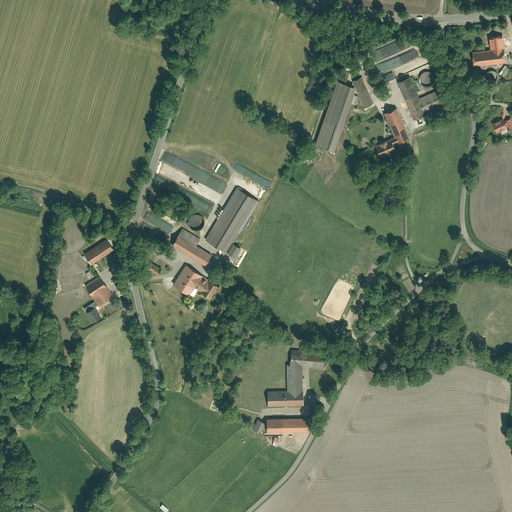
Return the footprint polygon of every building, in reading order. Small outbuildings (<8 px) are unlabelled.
[(473,51),(475,65),(506,61),(503,34),(489,36),(490,49),(473,51)] [(377,54),(380,63),(401,54),(397,46),(377,54)] [(408,53),(395,59),(399,65),(412,59),(408,53)] [(506,66),(501,74),(504,76),(510,68),(506,66)] [(362,76),(352,81),(354,85),(356,86),(356,88),(364,107),(373,103),(362,76)] [(410,76),(398,81),(414,118),(426,113),(423,104),(419,97),(410,76)] [(336,79),(315,143),(334,150),(350,102),(356,104),(358,96),(354,94),(356,88),(356,86),(354,85),(336,79)] [(444,87),(419,97),(423,104),(447,94),(444,87)] [(392,138),(394,144),(410,137),(397,107),(384,113),(394,136),(391,137),(392,138)] [(492,122),(497,132),(509,126),(510,128),(511,126),(511,117),(511,116),(505,119),(504,116),(492,122)] [(375,145),(380,155),(396,148),(394,144),(392,138),(375,145)] [(177,155),(173,166),(185,170),(190,172),(191,168),(193,168),(194,165),(182,161),(183,157),(177,155)] [(237,187),(206,237),(227,250),(233,241),(259,200),(237,187)] [(202,229),(203,215),(189,214),(188,229),(202,229)] [(200,239),(182,228),(172,245),(205,265),(212,254),(196,244),(200,239)] [(84,253),(91,264),(114,249),(107,238),(84,253)] [(242,247),(233,241),(227,250),(236,256),(242,247)] [(161,267),(150,260),(146,266),(157,273),(161,267)] [(202,274),(186,264),(174,284),(190,293),(194,287),(201,276),(202,274)] [(85,285),(98,304),(113,294),(99,275),(85,285)] [(211,298),(218,286),(201,276),(194,287),(211,298)] [(86,312),(93,322),(101,316),(94,306),(86,312)] [(267,390),(268,405),(303,404),(303,367),(323,369),(324,352),(291,349),(290,364),(286,364),(287,389),(267,390)] [(267,423),(267,431),(311,430),(311,417),(267,417),(267,423)] [(258,418),(252,428),(261,433),(267,423),(258,418)]
